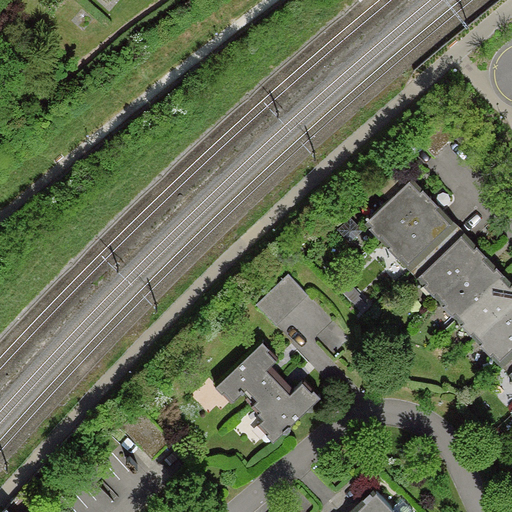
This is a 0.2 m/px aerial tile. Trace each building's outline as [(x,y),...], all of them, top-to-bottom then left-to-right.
[(414,132),(434,154),(466,126),(447,104),(414,132)] [(362,217),(381,237),(426,193),(408,174),(362,217)] [(449,217),(426,193),(381,237),(403,261),(449,217)] [(449,217),(403,261),(414,272),(460,229),(449,217)] [(414,272),(440,299),(485,256),(460,229),(414,272)] [(440,299),(459,319),(504,276),(485,256),(440,299)] [(276,322),(306,293),(287,273),(257,301),(276,322)] [(459,319),(476,337),(511,302),(511,284),(504,276),(459,319)] [(511,341),(511,302),(476,337),(496,358),(511,341)] [(243,389),(253,400),(277,376),(267,365),(276,356),(266,346),(269,344),(264,339),(217,383),(222,389),(224,387),(234,397),(243,389)] [(511,363),(511,341),(496,358),(507,369),(511,363)] [(291,390),(277,376),(253,400),(261,408),(259,409),(265,415),(261,419),(270,428),(267,430),(274,437),(285,427),(287,427),(291,424),(291,421),(321,392),(315,386),(312,388),(303,379),(291,390)] [(121,424),(152,456),(172,438),(141,405),(121,424)] [(351,511),(401,511),(378,487),(351,511)] [(292,511),(283,503),(273,511),(292,511)]
